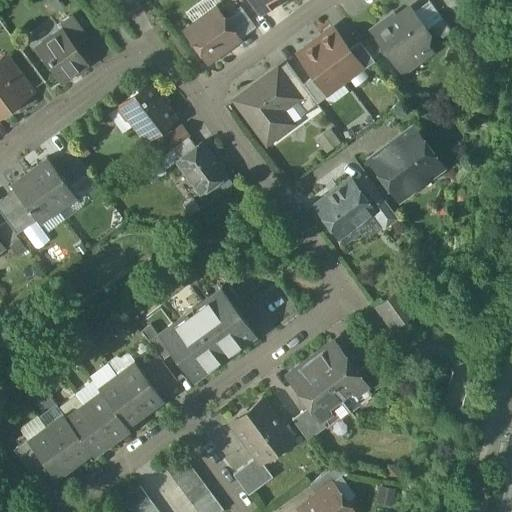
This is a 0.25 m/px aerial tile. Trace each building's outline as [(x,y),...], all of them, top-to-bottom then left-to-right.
[(249,0),(260,14),(275,2),(273,0),(249,0)] [(426,31),(409,8),(395,18),(396,20),(391,24),(387,19),(374,28),(382,40),(381,44),(382,44),(382,48),(389,50),(388,51),(394,52),(393,57),(396,63),(397,63),(401,70),(412,63),(418,58),(419,54),(421,54),(425,52),(422,50),(420,50),(421,45),(424,45),(426,31)] [(226,21),(217,10),(198,24),(196,22),(184,31),(207,62),(239,39),(238,38),(226,21)] [(242,10),(226,21),(238,38),(254,27),(242,10)] [(83,38),(69,16),(57,26),(60,31),(61,30),(72,46),(83,38)] [(441,18),(432,25),(433,25),(434,25),(442,36),(450,30),(441,18)] [(349,50),(333,28),(325,34),(324,41),(312,50),(305,49),(297,55),(313,76),(326,93),(327,93),(360,67),(361,67),(349,50)] [(60,31),(37,47),(61,81),(85,63),(72,46),(61,30),(60,31)] [(374,61),(359,42),(349,50),(361,67),(360,67),(362,70),(374,61)] [(285,82),(277,70),(235,101),(266,143),(282,131),(272,117),(296,99),(297,98),(285,82)] [(6,79),(0,71),(0,115),(21,100),(21,99),(32,91),(17,71),(6,79)] [(303,84),(296,74),(285,82),(297,98),(296,99),(305,112),(317,103),(303,84)] [(313,76),(303,84),(317,103),(328,95),(327,93),(326,93),(313,76)] [(174,118),(149,84),(138,91),(137,89),(131,89),(126,92),(125,98),(127,100),(119,105),(145,140),(174,118)] [(181,127),(158,144),(165,154),(188,137),(181,127)] [(327,150),(340,140),(331,127),(317,137),(327,150)] [(417,135),(395,152),(404,164),(392,173),(396,180),(402,175),(413,189),(441,168),(417,135)] [(165,154),(158,159),(165,169),(176,161),(195,147),(188,137),(165,154)] [(225,174),(202,142),(195,147),(176,161),(200,193),(225,174)] [(389,145),(369,160),(388,186),(396,180),(392,173),(404,164),(395,152),(389,145)] [(75,195),(47,157),(29,171),(56,208),(75,195)] [(56,208),(29,171),(11,184),(15,191),(37,219),(38,222),(56,208)] [(367,178),(355,187),(371,208),(370,209),(383,226),(396,217),(367,178)] [(355,187),(349,179),(315,205),(328,223),(328,227),(331,232),(335,232),(338,237),(354,225),(352,222),(370,209),(371,208),(355,187)] [(37,219),(15,191),(4,198),(26,227),(37,219)] [(26,227),(4,198),(0,201),(0,212),(16,234),(26,227)] [(398,292),(381,304),(389,315),(385,318),(392,328),(413,312),(398,292)] [(225,293),(211,303),(207,298),(193,308),(196,312),(189,318),(186,313),(158,334),(172,353),(191,379),(205,369),(206,371),(242,345),(241,343),(254,333),(225,293)] [(158,334),(150,324),(141,331),(162,360),(172,353),(158,334)] [(355,372),(333,342),(310,359),(348,410),(371,393),(355,372)] [(156,353),(138,366),(159,395),(177,382),(156,353)] [(374,358),(355,372),(371,393),(389,379),(374,358)] [(348,410),(310,359),(288,375),(310,406),(326,427),(348,410)] [(138,366),(134,361),(116,374),(144,412),(162,398),(159,395),(138,366)] [(144,412),(116,374),(98,387),(100,390),(126,425),(144,412)] [(126,425),(100,390),(83,404),(111,441),(128,428),(126,425)] [(262,399),(231,422),(256,457),(260,462),(261,461),(291,439),(262,399)] [(111,441),(83,404),(65,417),(91,451),(93,454),(111,441)] [(310,406),(291,419),(307,441),(326,427),(310,406)] [(65,417),(63,413),(45,426),(73,464),(91,451),(65,417)] [(73,464),(45,426),(27,440),(55,478),(73,464)] [(55,478),(27,440),(14,450),(41,488),(55,478)] [(183,455),(165,468),(172,477),(189,464),(183,455)] [(256,457),(232,474),(248,495),(272,477),(261,461),(260,462),(256,457)] [(189,464),(172,477),(179,486),(196,473),(189,464)] [(329,470),(309,484),(316,494),(332,482),(345,472),(329,470)] [(196,473),(179,486),(185,495),(203,482),(196,473)] [(203,482),(185,495),(192,504),(210,491),(203,482)] [(354,511),(332,482),(316,494),(296,509),(298,511),(354,511)] [(140,486),(122,499),(129,508),(146,495),(140,486)] [(210,491),(192,504),(197,511),(201,511),(217,501),(210,491)] [(146,495),(129,508),(131,511),(143,511),(153,505),(146,495)] [(217,501),(201,511),(220,511),(223,510),(217,501)]
